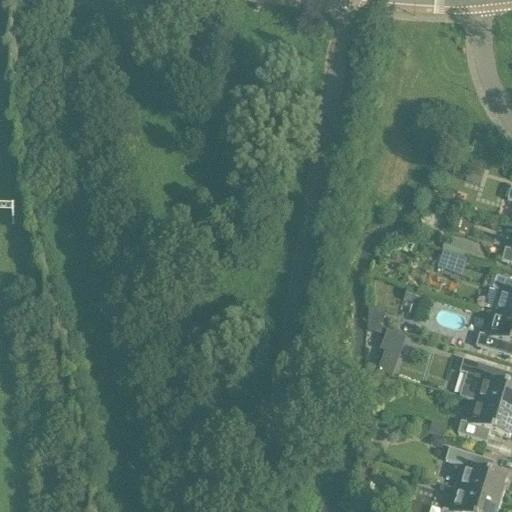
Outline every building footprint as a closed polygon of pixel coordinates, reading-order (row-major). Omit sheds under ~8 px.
[(464,277),(473,246),(448,239),(439,269),(464,277)] [(511,249),(511,253),(505,251),(501,264),(511,266),(511,249)] [(499,293),(492,316),(511,321),(511,283),(497,279),(493,292),(499,293)] [(371,309),(370,331),(384,332),(385,310),(371,309)] [(511,321),(492,316),(485,338),(480,336),(476,349),(511,360),(511,355),(511,321)] [(407,340),(387,333),(381,352),(400,359),(407,340)] [(508,376),(463,362),(460,375),(469,378),(462,400),(474,404),(511,415),(511,389),(504,387),(508,376)] [(511,415),(474,404),(467,426),(461,424),(457,437),(487,446),(490,434),(510,440),(511,431),(511,415)] [(462,469),(456,491),(501,505),(505,493),(502,492),(506,481),(486,475),(490,463),(449,451),(445,464),(462,469)] [(498,511),(501,505),(456,491),(449,511),(443,511),(498,511)]
